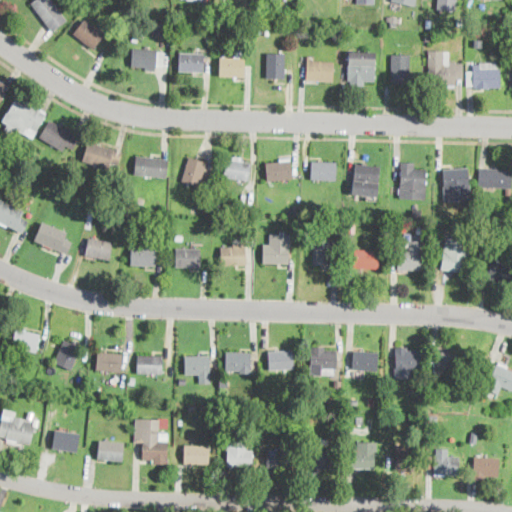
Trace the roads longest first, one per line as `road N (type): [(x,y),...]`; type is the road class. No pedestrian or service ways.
road 1 (residential): [(0,40),(91,99),(148,116),(511,126)]
road 2 (residential): [(0,267),(57,292),(146,307),(434,311),(511,324)]
road 3 (residential): [(0,479),(85,498),(509,511)]
